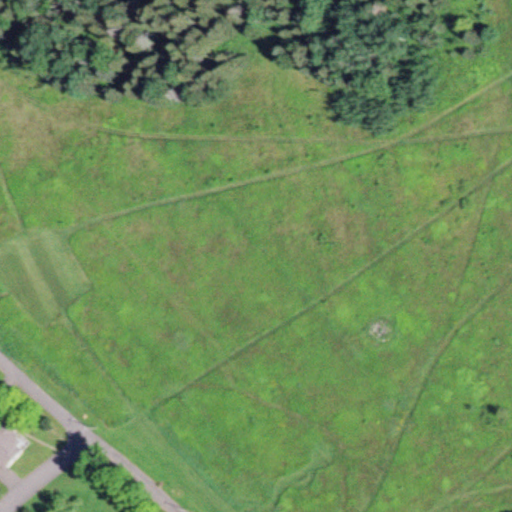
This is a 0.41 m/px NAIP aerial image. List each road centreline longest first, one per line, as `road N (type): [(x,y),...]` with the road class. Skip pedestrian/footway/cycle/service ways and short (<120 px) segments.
road 1 (residential): [(178,511),(0,357)]
road 2 (residential): [(0,511),(92,433)]
